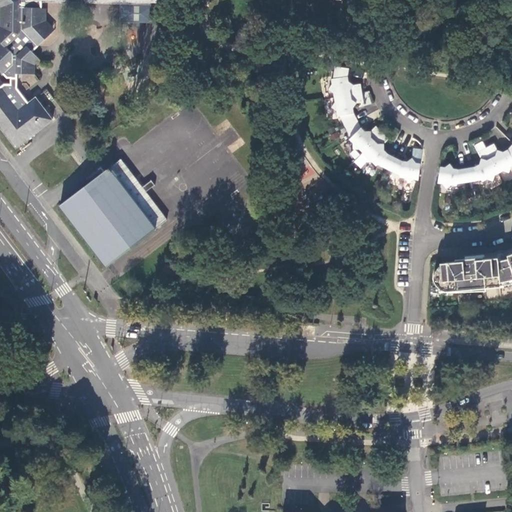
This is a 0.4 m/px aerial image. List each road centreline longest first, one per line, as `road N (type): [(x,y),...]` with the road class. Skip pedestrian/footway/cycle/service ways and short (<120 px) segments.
road 1 (secondary): [(412,349),(195,337)]
road 2 (secondary): [(212,403),(411,416)]
road 3 (primary): [(85,326),(0,207)]
road 4 (unknown): [(416,484),(273,472)]
road 5 (secondary): [(182,511),(163,446),(171,429),(212,403)]
road 6 (primary): [(89,390),(142,511)]
road 7 (primary): [(165,511),(120,390)]
